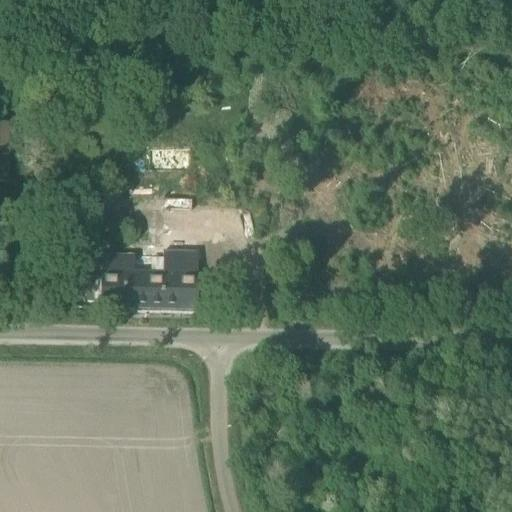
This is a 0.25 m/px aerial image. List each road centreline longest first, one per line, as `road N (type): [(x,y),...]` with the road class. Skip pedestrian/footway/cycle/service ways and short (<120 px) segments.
road 1 (unclassified): [(207,321),(511,325)]
road 2 (unclassified): [(207,321),(0,319)]
road 3 (unclassified): [(237,511),(207,321)]
